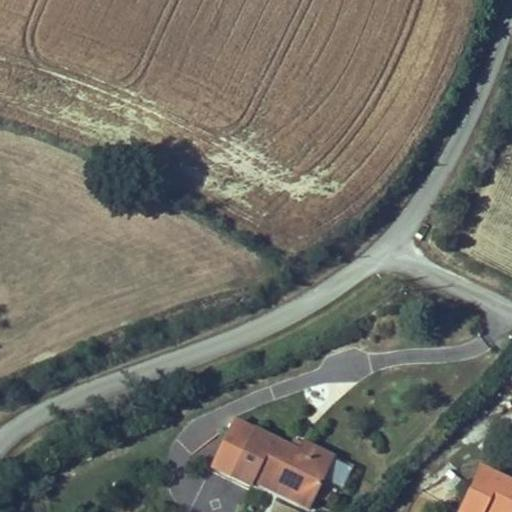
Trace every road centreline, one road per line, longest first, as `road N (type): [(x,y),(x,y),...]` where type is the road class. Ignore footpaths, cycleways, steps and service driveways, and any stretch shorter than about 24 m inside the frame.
road 1 (unclassified): [(0,434),(21,410),(254,318),(385,244)]
road 2 (unclassified): [(493,0),(385,244)]
road 3 (residential): [(385,244),(511,306)]
